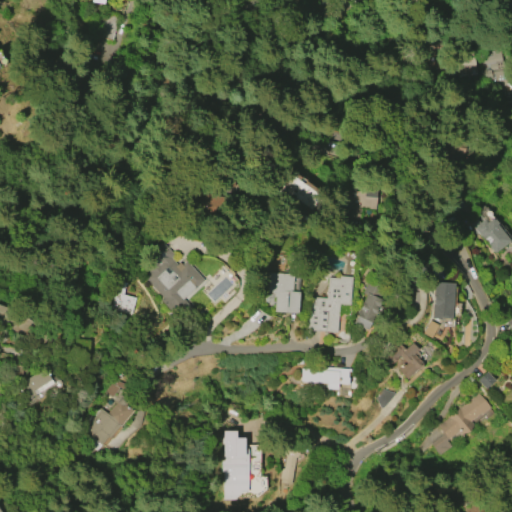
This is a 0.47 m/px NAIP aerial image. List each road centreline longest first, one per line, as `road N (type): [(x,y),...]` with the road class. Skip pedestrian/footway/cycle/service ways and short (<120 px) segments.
road 1 (residential): [(253,0),(201,42),(206,81),(231,107),(371,156),(456,254),(489,325),(475,364),(412,426),(351,459),(359,511)]
road 2 (residential): [(327,141),(328,153),(384,192),(420,306),(371,352),(195,349)]
